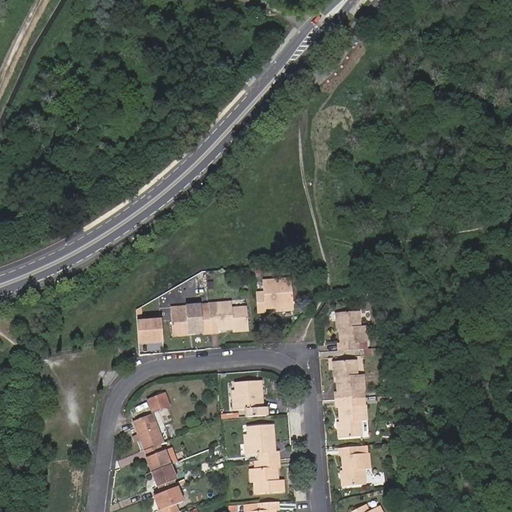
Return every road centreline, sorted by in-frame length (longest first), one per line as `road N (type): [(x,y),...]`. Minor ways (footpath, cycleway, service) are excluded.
road 1 (residential): [(320,511),(306,377),(295,365),(258,356),(193,361),(135,377),(111,411),(98,511)]
road 2 (tertiary): [(0,286),(146,208),(319,29)]
